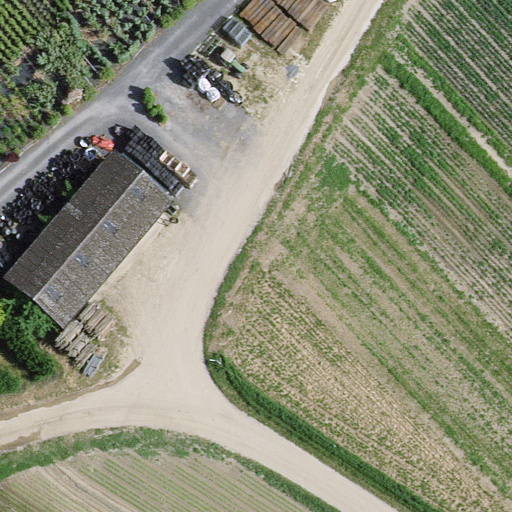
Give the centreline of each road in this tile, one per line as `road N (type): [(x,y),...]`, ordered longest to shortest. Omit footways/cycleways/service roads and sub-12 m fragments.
road 1 (track): [(153,379),(361,0)]
road 2 (track): [(153,379),(360,511)]
road 3 (track): [(0,432),(153,379)]
